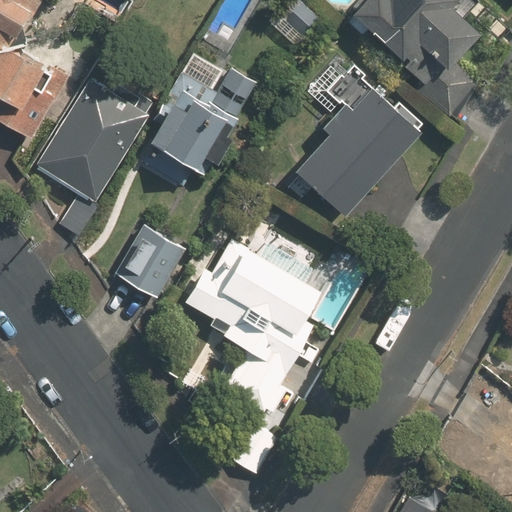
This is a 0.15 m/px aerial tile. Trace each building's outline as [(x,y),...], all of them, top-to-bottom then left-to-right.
[(0,0),(0,118),(36,135),(67,70),(10,43),(33,0),(0,0)] [(321,20),(302,0),(279,0),(264,14),(294,46),(321,20)] [(478,30),(461,13),(473,0),(359,0),(351,9),(405,59),(426,79),(422,83),(447,106),(476,75),(454,55),(478,30)] [(227,70),(197,52),(144,137),(194,169),(221,125),(226,128),(255,77),(231,63),(227,70)] [(398,97),(392,103),(383,94),(386,91),(354,61),(351,64),(344,56),(310,92),(332,112),(319,126),(327,134),(297,165),(344,209),(420,130),(418,128),(424,122),(398,97)] [(95,196),(150,105),(95,72),(40,163),(79,187),(58,222),(80,236),(102,200),(95,196)] [(186,247),(143,222),(115,269),(157,294),(186,247)] [(225,385),(278,413),(292,385),(282,380),(295,354),(309,362),(320,341),(306,334),(313,320),(302,314),(321,282),(309,275),(320,257),(264,223),(253,241),(238,232),(213,274),(203,268),(186,297),(217,315),(212,324),(246,344),(225,385)] [(276,442),(250,423),(227,454),(253,473),(276,442)] [(434,511),(408,496),(398,511),(434,511)]
